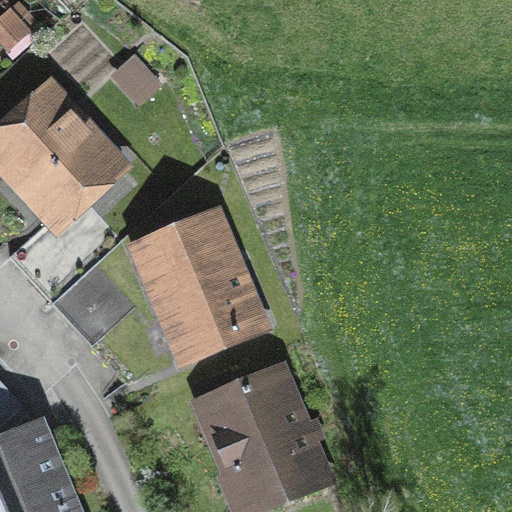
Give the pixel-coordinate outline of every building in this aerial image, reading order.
[(0,159),(53,218),(11,260),(51,304),(94,265),(117,243),(77,199),(114,165),(50,95),(0,140),(0,159)] [(213,221),(141,251),(185,357),(257,326),(213,221)] [(94,265),(51,304),(92,348),(134,309),(94,265)] [(277,372),(202,402),(233,476),(249,469),(266,507),(323,483),(277,372)] [(69,511),(36,433),(0,448),(0,511),(69,511)]
